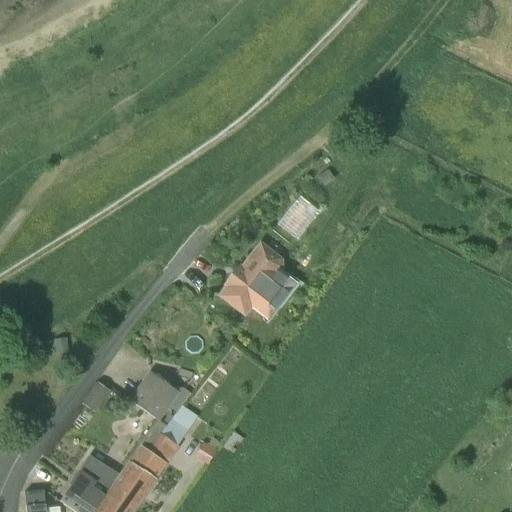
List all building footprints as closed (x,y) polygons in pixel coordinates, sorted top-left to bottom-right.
[(243,315),(283,265),(261,248),(219,296),(243,315)] [(169,407),(179,393),(150,372),(140,387),(169,407)] [(165,411),(169,407),(140,387),(129,401),(158,421),(165,411)] [(97,404),(87,396),(80,405),(90,412),(97,404)] [(175,446),(186,430),(181,427),(171,420),(159,435),(175,446)] [(233,454),(243,439),(232,432),(222,446),(233,454)] [(196,457),(211,462),(216,448),(201,443),(196,457)] [(129,511),(164,462),(142,447),(95,511),(129,511)] [(91,511),(115,475),(91,458),(62,501),(78,511),(91,511)] [(25,511),(45,511),(43,490),(31,491),(32,506),(25,506),(25,511)]
